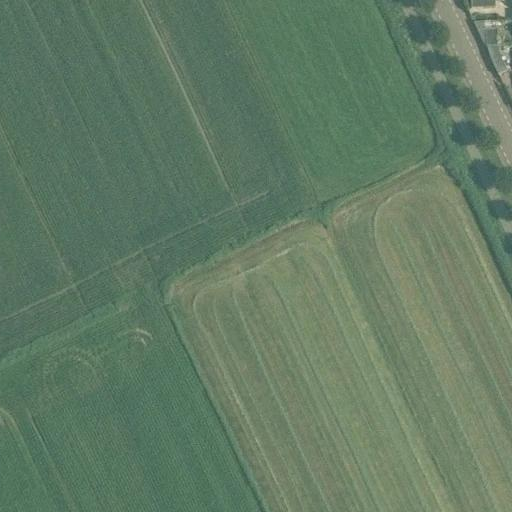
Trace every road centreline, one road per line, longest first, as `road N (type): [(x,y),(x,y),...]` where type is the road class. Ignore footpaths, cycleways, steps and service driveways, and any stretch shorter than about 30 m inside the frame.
road 1 (residential): [(0,287),(330,133)]
road 2 (unclassified): [(511,229),(406,0)]
road 3 (tertiary): [(446,0),(511,143)]
